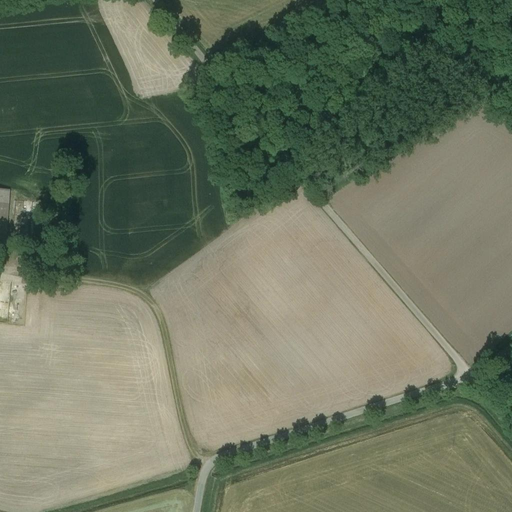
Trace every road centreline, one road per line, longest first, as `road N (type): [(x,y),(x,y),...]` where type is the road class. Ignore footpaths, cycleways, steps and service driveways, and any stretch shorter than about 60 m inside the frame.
road 1 (track): [(154,0),(511,425)]
road 2 (unclassified): [(197,511),(202,471),(212,459),(457,381),(511,346)]
road 3 (track): [(0,269),(132,288),(154,299),(188,442),(204,464)]
